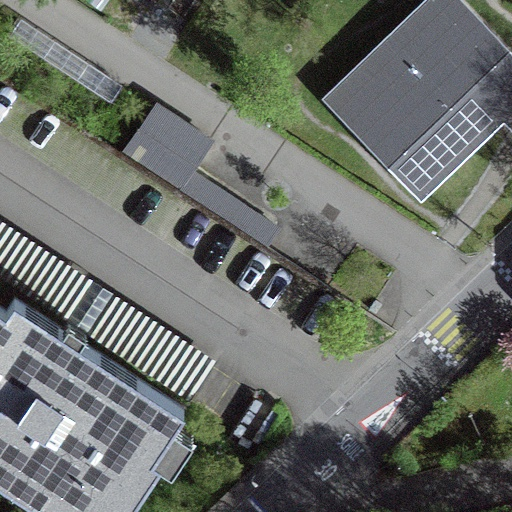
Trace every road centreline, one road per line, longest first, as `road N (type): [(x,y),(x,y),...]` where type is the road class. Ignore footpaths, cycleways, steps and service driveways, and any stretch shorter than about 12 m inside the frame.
road 1 (residential): [(303,478),(511,278)]
road 2 (residential): [(303,478),(387,498),(511,472)]
